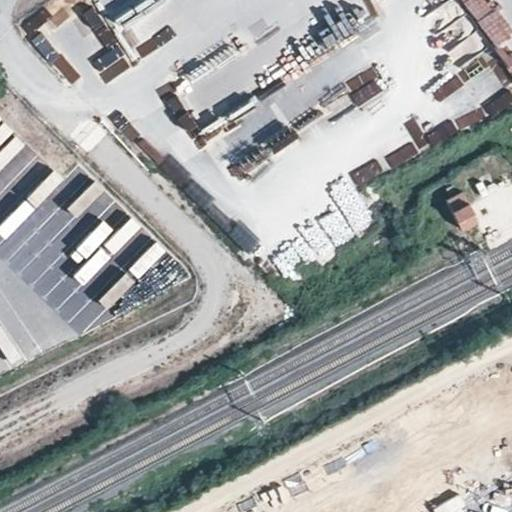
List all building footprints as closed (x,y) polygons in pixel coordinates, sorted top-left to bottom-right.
[(64,0),(51,6),(31,36),(51,49),(52,69),(72,68),(59,41),(64,35),(54,15),(80,13),(81,26),(88,31),(104,23),(105,41),(92,61),(102,67),(129,54),(152,43),(173,13),(179,12),(178,2),(179,0),(64,0)] [(472,0),(464,5),(489,45),(511,31),(492,0),(472,0)] [(511,72),(511,36),(495,48),(511,72)] [(474,105),(499,87),(474,54),(449,72),(474,105)] [(352,78),(361,98),(383,87),(373,67),(352,78)] [(348,170),(351,181),(376,175),(374,164),(348,170)] [(462,227),(478,218),(462,188),(446,197),(462,227)]
